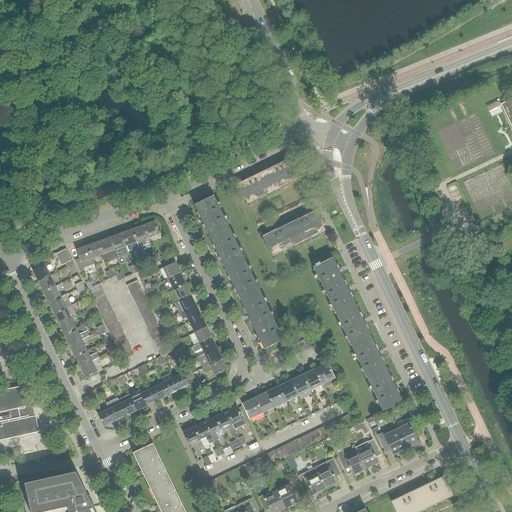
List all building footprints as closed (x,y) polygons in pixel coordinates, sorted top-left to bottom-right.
[(511,100),(501,105),(511,128),(511,100)] [(264,173),(274,193),(300,180),(291,161),(264,173)] [(247,206),(274,193),(264,173),(238,186),(247,206)] [(194,206),(208,235),(228,226),(214,197),(194,206)] [(289,225),(299,245),(325,232),(316,212),(289,225)] [(143,226),(148,239),(160,235),(155,222),(143,226)] [(272,258),(299,245),(289,225),(262,237),(272,258)] [(132,230),(137,243),(148,239),(143,226),(132,230)] [(222,264),(242,254),(228,226),(208,235),(222,264)] [(121,234),(126,247),(137,243),(132,230),(121,234)] [(121,234),(110,238),(115,251),(126,247),(121,234)] [(117,258),(115,251),(110,238),(99,243),(103,256),(106,263),(117,258)] [(99,243),(88,247),(92,260),(103,256),(99,243)] [(94,265),(92,260),(88,247),(76,251),(80,260),(75,261),(81,273),(84,272),(83,270),(94,265)] [(256,283),(242,254),(222,264),(236,293),(256,283)] [(347,288),(333,259),(321,265),(320,263),(315,266),(315,267),(313,268),(327,297),(347,288)] [(169,280),(181,274),(175,263),(163,269),(168,280),(169,280)] [(139,264),(134,266),(137,273),(142,270),(139,264)] [(38,282),(51,276),(45,265),(33,271),(38,282)] [(137,273),(134,266),(129,268),(132,275),(137,273)] [(168,293),(174,290),(186,284),(181,274),(169,280),(168,280),(163,282),(168,293)] [(44,293),(56,287),(51,276),(38,282),(44,293)] [(127,286),(129,292),(140,286),(137,281),(127,286)] [(270,312),(256,283),(236,293),(250,321),(270,312)] [(174,290),(179,301),(191,295),(186,284),(174,290)] [(100,285),(93,288),(89,290),(92,296),(103,291),(100,285)] [(129,292),(132,297),(143,292),(140,286),(129,292)] [(44,293),(49,304),(61,298),(56,287),(44,293)] [(361,317),(347,288),(327,297),(341,326),(361,317)] [(94,301),(105,296),(103,291),(92,296),(94,301)] [(132,297),(135,303),(145,297),(143,292),(132,297)] [(191,295),(179,301),(184,312),(196,306),(191,295)] [(97,307),(108,301),(105,296),(94,301),(97,307)] [(135,303),(137,308),(148,303),(145,297),(135,303)] [(49,304),(54,314),(66,308),(61,298),(49,304)] [(100,312),(111,307),(108,301),(97,307),(100,312)] [(137,308),(140,314),(151,308),(148,303),(137,308)] [(54,314),(59,325),(71,319),(72,319),(77,317),(72,306),(66,308),(54,314)] [(187,318),(189,323),(201,317),(196,306),(184,312),(180,314),(183,320),(187,318)] [(102,318),(113,312),(111,307),(100,312),(102,318)] [(140,314),(143,319),(153,314),(151,308),(140,314)] [(105,323),(116,318),(113,312),(102,318),(105,323)] [(284,341),(270,312),(250,321),(264,350),(284,341)] [(143,319),(145,324),(156,319),(153,314),(143,319)] [(207,328),(201,317),(189,323),(194,333),(207,328)] [(361,317),(341,326),(355,355),(375,346),(361,317)] [(108,328),(119,323),(116,318),(105,323),(108,328)] [(71,319),(59,325),(64,336),(77,330),(72,319),(71,319)] [(148,330),(159,324),(156,319),(145,324),(148,330)] [(110,334),(121,328),(119,323),(108,328),(110,334)] [(148,330),(150,335),(161,330),(159,324),(148,330)] [(113,339),(124,334),(121,328),(110,334),(113,339)] [(194,333),(199,344),(212,339),(207,328),(194,333)] [(70,347),(82,341),(90,337),(87,331),(79,335),(77,330),(64,336),(70,347)] [(153,341),(164,336),(161,330),(150,335),(153,341)] [(115,345),(126,339),(124,334),(113,339),(115,345)] [(153,341),(156,346),(166,341),(164,336),(153,341)] [(118,350),(129,345),(126,339),(115,345),(118,350)] [(212,339),(199,344),(193,347),(195,353),(202,350),(204,355),(217,349),(212,339)] [(75,358),(87,352),(82,341),(70,347),(75,358)] [(158,352),(169,347),(166,341),(156,346),(158,352)] [(121,356),(132,350),(129,345),(118,350),(121,356)] [(389,374),(375,346),(355,355),(370,384),(389,374)] [(161,357),(163,356),(167,354),(172,352),(169,347),(158,352),(161,357)] [(75,358),(80,368),(92,362),(100,358),(95,348),(87,352),(75,358)] [(204,355),(210,366),(222,360),(217,349),(204,355)] [(121,356),(123,361),(134,356),(132,350),(121,356)] [(227,371),(222,360),(210,366),(203,369),(206,375),(212,371),(215,377),(227,371)] [(98,373),(92,362),(80,368),(85,379),(98,373)] [(328,364),(315,370),(322,385),(335,379),(328,364)] [(191,370),(184,373),(174,378),(180,391),(190,386),(188,382),(195,378),(191,370)] [(303,376),(310,391),(322,385),(315,370),(303,376)] [(403,403),(389,374),(370,384),(384,412),(403,403)] [(291,382),(298,397),(310,391),(303,376),(291,382)] [(174,378),(162,384),(169,396),(180,391),(174,378)] [(291,382),(279,388),(286,402),(298,397),(291,382)] [(169,396),(162,384),(152,389),(158,401),(169,396)] [(0,440),(39,432),(35,417),(29,389),(23,390),(22,387),(0,392),(0,440)] [(279,388),(267,394),(274,408),(286,402),(279,388)] [(147,407),(158,401),(152,389),(141,394),(147,407)] [(141,394),(131,400),(137,412),(147,407),(141,394)] [(267,394),(255,399),(262,414),(274,408),(267,394)] [(118,401),(126,417),(137,412),(131,400),(130,400),(128,396),(118,401)] [(109,410),(115,422),(126,417),(118,401),(117,399),(106,404),(109,410)] [(250,419),(262,414),(255,399),(243,405),(250,419)] [(246,425),(237,407),(226,413),(234,430),(246,425)] [(115,422),(109,410),(98,416),(104,428),(115,422)] [(226,413),(216,418),(221,430),(227,427),(231,436),(236,434),(234,430),(226,413)] [(352,414),(351,415),(347,417),(352,428),(357,425),(352,414)] [(352,428),(347,417),(341,419),(347,430),(352,428)] [(214,442),(219,440),(216,432),(221,430),(216,418),(205,423),(214,442)] [(347,430),(341,419),(336,422),(341,433),(347,430)] [(404,427),(397,431),(406,449),(419,443),(416,438),(421,436),(413,420),(403,425),(404,427)] [(341,433),(336,422),(331,425),(336,436),(341,433)] [(364,422),(360,424),(364,434),(369,432),(364,422)] [(214,442),(205,423),(194,428),(200,440),(204,438),(208,445),(214,442)] [(336,436),(331,425),(325,427),(331,438),(336,436)] [(331,438),(325,427),(320,430),(325,441),(331,438)] [(194,428),(183,433),(189,445),(200,440),(194,428)] [(325,441),(320,430),(314,432),(320,443),(325,441)] [(394,455),(406,449),(397,431),(390,434),(388,432),(378,437),(386,453),(391,450),(394,455)] [(320,443),(314,432),(309,435),(314,446),(320,443)] [(314,446),(309,435),(304,437),(309,448),(314,446)] [(309,448),(304,437),(298,440),(304,451),(309,448)] [(304,451),(298,440),(293,443),(298,454),(304,451)] [(368,442),(355,448),(358,454),(366,470),(379,464),(376,458),(381,456),(373,440),(368,443),(368,442)] [(298,454),(293,443),(288,445),(293,456),(298,454)] [(150,490),(170,480),(152,444),(133,454),(150,490)] [(293,456),(288,445),(282,448),(288,459),(293,456)] [(339,446),(334,449),(338,458),(346,473),(351,471),(353,476),(366,470),(358,454),(346,460),(344,455),(339,446)] [(288,459),(282,448),(277,450),(282,461),(288,459)] [(282,461),(277,450),(272,453),(277,464),(282,461)] [(277,464),(272,453),(266,455),(271,466),(277,464)] [(271,466),(266,455),(261,458),(266,469),(271,466)] [(207,456),(203,459),(206,466),(211,464),(207,456)] [(266,469),(261,458),(256,461),(261,471),(266,469)] [(328,463),(315,469),(318,474),(326,490),(338,484),(335,478),(341,476),(333,460),(328,463)] [(261,471),(256,461),(249,464),(254,475),(261,471)] [(254,475),(249,464),(244,466),(249,477),(254,475)] [(249,477),(244,466),(238,469),(243,480),(249,477)] [(243,480),(238,469),(233,471),(238,482),(243,480)] [(303,475),(298,477),(307,496),(312,494),(313,496),(326,490),(318,474),(315,469),(303,475)] [(238,482),(233,471),(228,474),(233,485),(238,482)] [(95,511),(76,472),(25,484),(31,511),(95,511)] [(233,485),(228,474),(223,476),(228,487),(233,485)] [(228,487),(223,476),(217,479),(223,490),(228,487)] [(445,476),(418,489),(427,509),(454,496),(445,476)] [(223,490),(217,479),(212,481),(217,492),(223,490)] [(185,511),(170,480),(150,490),(161,511),(185,511)] [(217,492),(212,481),(203,486),(208,497),(217,492)] [(277,492),(285,509),(298,503),(295,498),(300,495),(293,482),(288,484),(289,487),(277,492)] [(396,511),(420,511),(427,509),(418,489),(391,502),(396,511)] [(271,511),(279,511),(285,509),(277,492),(265,498),(263,496),(258,498),(264,511),(265,511),(270,510),(271,511)] [(258,511),(252,499),(235,508),(237,511),(258,511)]
